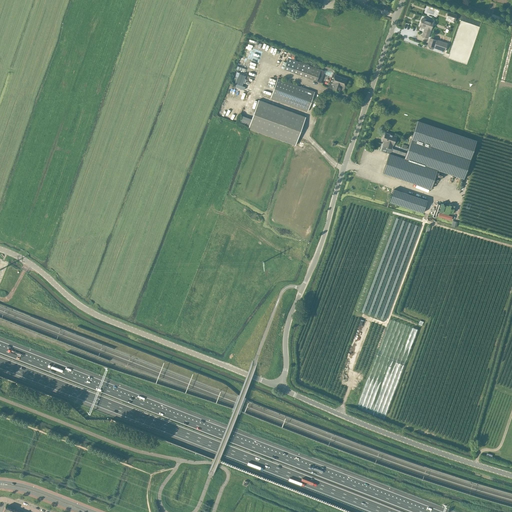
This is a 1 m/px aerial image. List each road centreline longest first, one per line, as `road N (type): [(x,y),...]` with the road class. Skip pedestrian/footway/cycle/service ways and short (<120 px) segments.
road 1 (motorway): [(422,511),(0,349)]
road 2 (motorway): [(0,362),(384,511)]
road 3 (unclassified): [(278,386),(289,318),(402,0)]
road 4 (tertiary): [(278,386),(104,318),(0,248)]
road 5 (tertiary): [(511,475),(278,386)]
